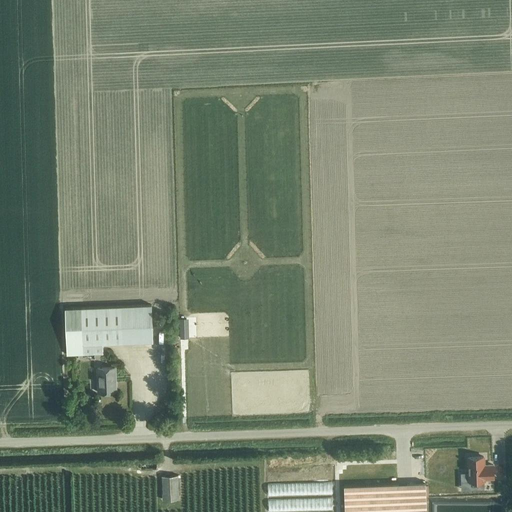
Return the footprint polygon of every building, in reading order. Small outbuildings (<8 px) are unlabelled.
[(65,308),(67,355),(103,353),(103,343),(153,341),(151,305),(65,308)] [(98,367),(99,392),(116,392),(115,367),(98,367)] [(493,463),(485,463),(485,456),(467,456),(468,482),(485,481),(485,479),(494,479),(493,463)] [(299,478),(296,461),(286,463),(289,480),(299,478)] [(332,511),(331,461),(321,462),(322,511),(332,511)] [(312,493),(314,463),(306,463),(304,493),(312,493)] [(281,482),(282,464),(272,464),(271,481),(281,482)] [(162,476),(163,500),(179,499),(177,475),(162,476)] [(336,486),(336,511),(426,511),(425,481),(336,486)]
